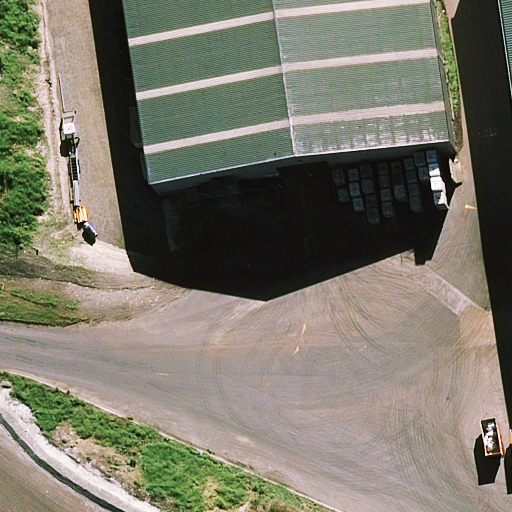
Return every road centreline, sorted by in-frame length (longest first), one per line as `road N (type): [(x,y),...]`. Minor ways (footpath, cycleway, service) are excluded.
road 1 (unknown): [(0,339),(174,347),(260,372),(336,412),(455,511)]
road 2 (unknown): [(511,392),(480,0)]
